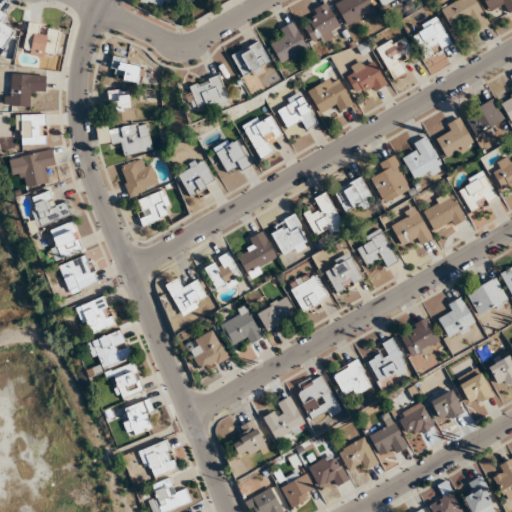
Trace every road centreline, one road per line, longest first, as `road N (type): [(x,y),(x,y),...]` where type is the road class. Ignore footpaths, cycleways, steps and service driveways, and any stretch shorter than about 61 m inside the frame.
road 1 (residential): [(231,511),(84,155),(80,77),(104,0)]
road 2 (residential): [(129,267),(511,47)]
road 3 (residential): [(189,414),(511,228)]
road 4 (residential): [(81,0),(185,46),(268,0)]
road 5 (residential): [(351,511),(511,420)]
